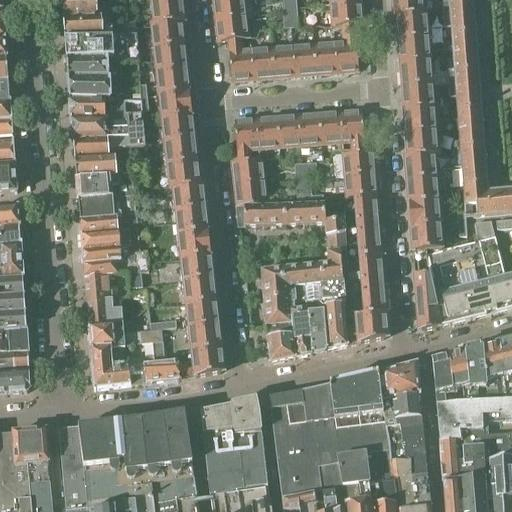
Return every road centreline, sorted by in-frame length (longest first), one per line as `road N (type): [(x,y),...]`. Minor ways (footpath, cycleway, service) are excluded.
road 1 (residential): [(213,105),(242,390)]
road 2 (residential): [(402,352),(384,92)]
road 3 (residential): [(64,413),(47,199)]
road 4 (residential): [(47,199),(32,0)]
road 5 (residential): [(64,413),(242,390)]
road 6 (residential): [(213,105),(384,92)]
road 7 (residential): [(242,390),(402,352)]
